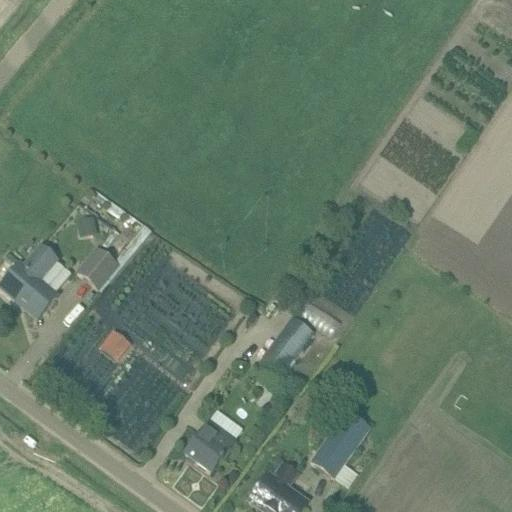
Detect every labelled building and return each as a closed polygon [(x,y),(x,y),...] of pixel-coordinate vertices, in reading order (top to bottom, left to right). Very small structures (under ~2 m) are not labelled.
[(95,238),(95,219),(77,221),(77,238),(95,238)] [(46,274),(56,263),(40,249),(22,270),(19,267),(0,288),(0,290),(18,306),(20,304),(39,319),(56,299),(36,282),(44,272),(46,274)] [(95,251),(75,275),(98,295),(118,270),(113,266),(95,251)] [(292,321),(284,332),(256,371),(275,385),(312,335),(292,321)] [(116,364),(130,347),(113,333),(99,350),(116,364)] [(217,414),(209,424),(184,457),(210,476),(242,432),(217,414)] [(370,431),(349,416),(346,414),(310,465),(333,482),(370,431)] [(268,477),(260,488),(248,504),(259,511),(266,511),(301,511),(306,505),(286,490),(296,477),(282,467),(273,480),(268,477)]
